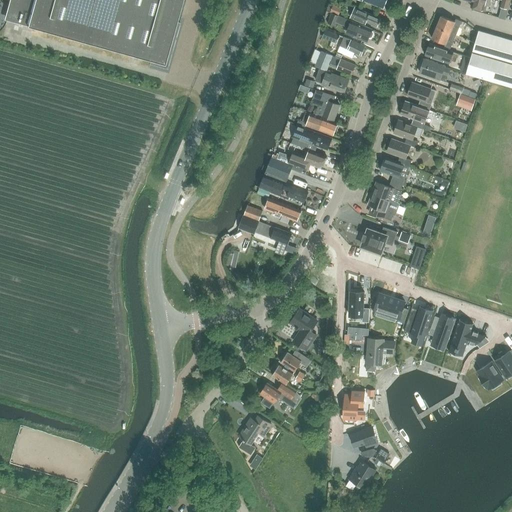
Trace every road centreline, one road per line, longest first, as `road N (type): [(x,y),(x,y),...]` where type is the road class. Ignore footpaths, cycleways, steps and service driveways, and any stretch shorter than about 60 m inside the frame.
road 1 (tertiary): [(159,327),(152,266),(158,226),(252,0)]
road 2 (residential): [(334,197),(359,194),(433,1)]
road 3 (residential): [(334,197),(412,0)]
road 4 (tertiary): [(108,511),(163,410),(159,327)]
road 5 (track): [(18,36),(166,78),(181,75)]
road 6 (residential): [(194,423),(253,343),(260,307)]
road 7 (residential): [(260,307),(284,289),(334,197)]
